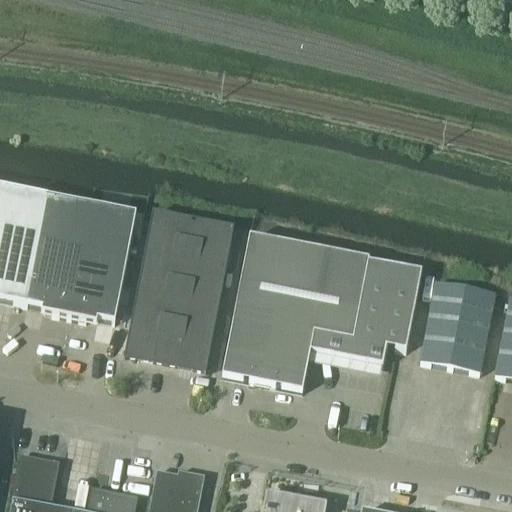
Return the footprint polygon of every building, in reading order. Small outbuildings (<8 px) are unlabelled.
[(0,307),(51,318),(51,322),(85,329),(86,325),(114,330),(135,222),(0,195),(0,307)] [(125,362),(125,361),(203,377),(205,378),(233,237),(152,221),(124,362),(125,362)] [(221,383),(301,399),(309,359),(382,374),(385,355),(405,359),(421,280),(368,269),(368,267),(248,244),(221,383)] [(434,291),(419,369),(478,381),(494,302),(434,291)] [(511,306),(509,306),(494,384),(511,387),(511,306)] [(468,457),(466,464),(474,466),(476,459),(468,457)] [(133,511),(134,506),(91,497),(88,511),(48,511),(56,472),(20,464),(10,511),(133,511)] [(148,511),(197,511),(203,483),(177,478),(176,482),(155,478),(148,511)] [(325,511),(265,499),(262,511),(325,511)]
